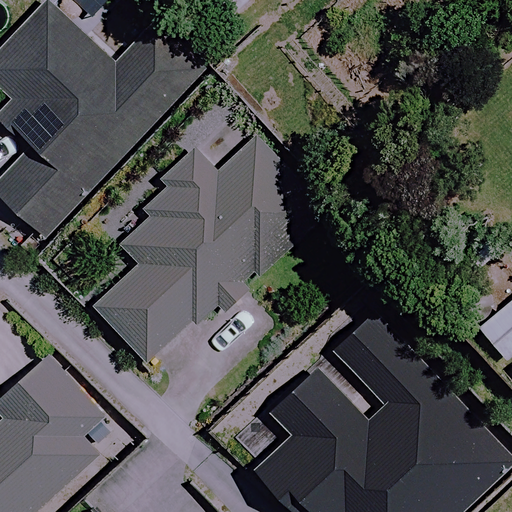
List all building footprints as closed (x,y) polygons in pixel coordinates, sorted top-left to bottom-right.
[(121,61),(55,0),(52,0),(0,55),(0,77),(18,95),(5,109),(39,142),(0,183),(51,231),(206,66),(158,21),(121,61)] [(177,179),(153,202),(160,210),(129,240),(147,259),(104,301),(159,357),(221,296),(230,305),(334,205),(263,132),(227,168),(203,143),(171,173),(177,179)] [(511,285),(511,267),(499,251),(476,270),(497,297),(511,285)] [(511,355),(511,302),(484,325),(510,357),(511,355)] [(461,511),(511,464),(511,459),(378,317),(339,353),(391,408),(372,425),(321,372),(276,415),(298,438),(262,472),(299,511),(461,511)] [(0,427),(0,511),(42,511),(101,460),(81,438),(102,420),(50,361),(12,395),(23,407),(0,427)]
